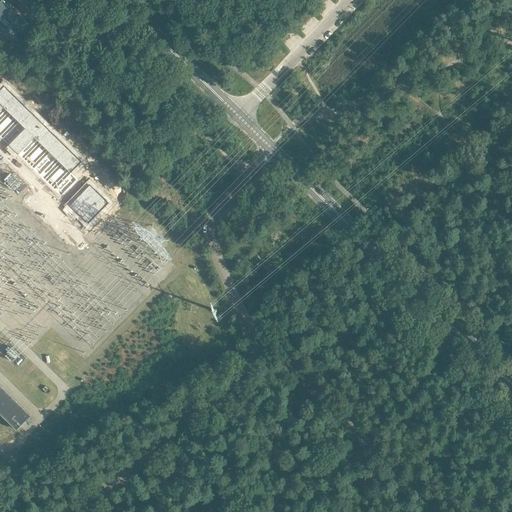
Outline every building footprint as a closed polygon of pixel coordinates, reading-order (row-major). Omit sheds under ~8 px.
[(0,20),(11,9),(2,0),(0,2),(0,1),(0,20)] [(0,20),(0,26),(5,31),(7,30),(16,39),(30,25),(20,16),(19,17),(11,9),(0,20)] [(82,162),(5,86),(0,90),(0,103),(26,129),(9,146),(19,155),(35,138),(71,174),(82,162)] [(90,185),(70,206),(89,224),(109,203),(90,185)] [(31,416),(0,385),(0,413),(17,431),(31,416)]
